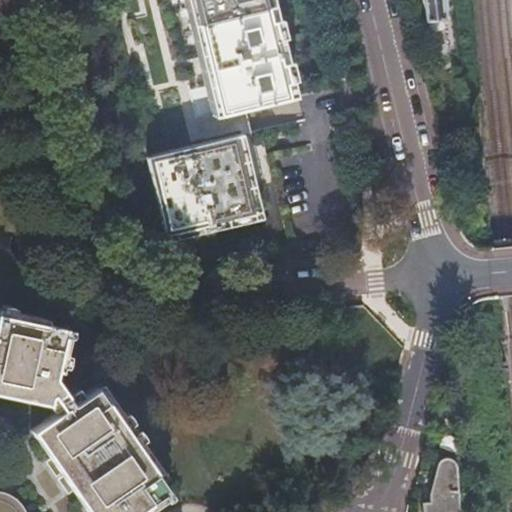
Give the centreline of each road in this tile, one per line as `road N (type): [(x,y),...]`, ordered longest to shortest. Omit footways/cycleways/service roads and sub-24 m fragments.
road 1 (secondary): [(370,0),(437,274)]
road 2 (residential): [(440,277),(387,511)]
road 3 (residential): [(270,289),(437,274)]
